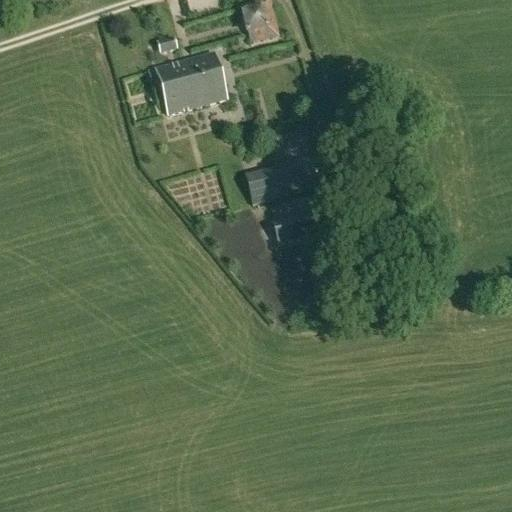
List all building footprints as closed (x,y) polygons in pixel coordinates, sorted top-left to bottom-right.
[(278,37),(269,0),(265,0),(241,6),(244,20),(249,19),(252,28),(246,29),(250,44),(278,37)] [(176,51),(173,40),(157,44),(160,55),(176,51)] [(218,72),(213,55),(156,71),(168,118),(183,114),(182,110),(186,109),(187,113),(226,102),(221,85),(215,87),(211,74),(218,72)] [(255,119),(240,123),(243,135),(259,132),(255,119)] [(310,160),(292,165),(299,190),(317,185),(310,160)] [(296,249),(282,228),(237,261),(252,282),(296,249)]
